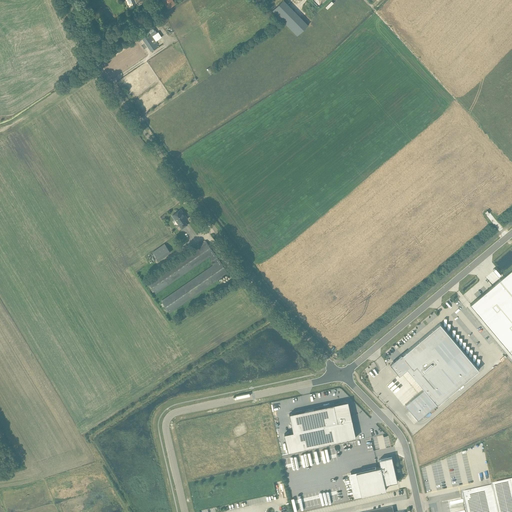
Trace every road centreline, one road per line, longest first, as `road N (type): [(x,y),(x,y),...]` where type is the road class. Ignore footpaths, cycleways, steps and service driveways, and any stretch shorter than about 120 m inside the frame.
road 1 (unclassified): [(342,375),(285,318),(167,166),(92,59),(68,0)]
road 2 (unclassified): [(342,375),(511,232)]
road 3 (unclassified): [(167,418),(342,375)]
road 4 (unclassified): [(419,511),(400,436),(342,375)]
road 5 (unknown): [(375,347),(384,361),(444,314),(483,356)]
